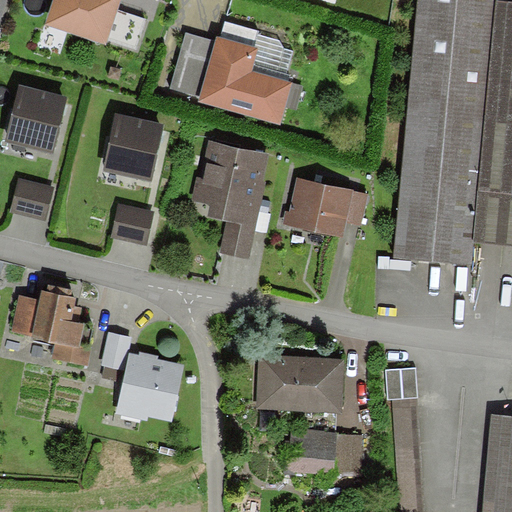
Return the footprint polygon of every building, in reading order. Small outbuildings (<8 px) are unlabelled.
[(0,0),(0,27),(9,0),(0,0)] [(139,52),(149,22),(117,11),(120,0),(56,0),(47,28),(107,48),(109,42),(139,52)] [(474,244),(495,4),(495,0),(420,0),(395,258),(423,261),(472,266),(474,244)] [(511,5),(495,4),(474,244),(511,247),(511,5)] [(201,96),(216,44),(187,36),(173,88),(201,96)] [(216,44),(201,96),(199,104),(280,126),(292,84),(255,74),(261,50),(217,38),(216,44)] [(21,87),(6,146),(54,158),(66,111),(69,100),(21,87)] [(117,118),(105,173),(152,184),(162,137),(165,129),(117,118)] [(207,139),(194,201),(209,204),(207,216),(228,221),(222,251),(251,258),(273,153),(207,139)] [(291,214),(288,214),(285,226),(343,238),(346,223),(363,226),(370,195),(318,184),(298,179),(291,214)] [(54,188),(21,180),(13,212),(46,220),(54,188)] [(155,213),(120,206),(112,239),(148,246),(155,213)] [(88,368),(91,352),(81,350),(86,328),(72,325),(74,316),(77,300),(72,299),(74,293),(49,288),(47,295),(41,293),(39,302),(19,298),(11,335),(30,339),(56,345),(53,361),(88,368)] [(109,334),(103,366),(127,371),(130,356),(133,339),(109,334)] [(34,345),(32,355),(41,358),(43,348),(34,345)] [(262,354),(259,409),(313,411),(343,413),(346,359),(262,354)] [(149,360),(130,356),(127,371),(118,414),(147,420),(148,417),(173,422),(184,367),(149,360)] [(388,402),(394,401),(418,400),(417,370),(386,372),(388,402)] [(394,401),(401,511),(424,511),(418,400),(394,401)] [(511,511),(511,418),(493,417),(484,511),(511,511)] [(292,429),(288,471),(336,475),(337,470),(339,433),(292,429)] [(339,433),(337,470),(364,472),(367,435),(339,433)]
